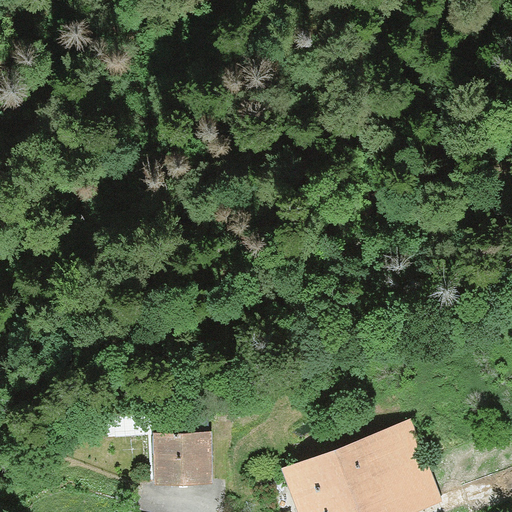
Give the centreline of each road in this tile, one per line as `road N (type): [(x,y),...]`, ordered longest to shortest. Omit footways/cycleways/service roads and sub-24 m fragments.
road 1 (track): [(0,493),(58,464),(190,511)]
road 2 (track): [(148,0),(0,120)]
